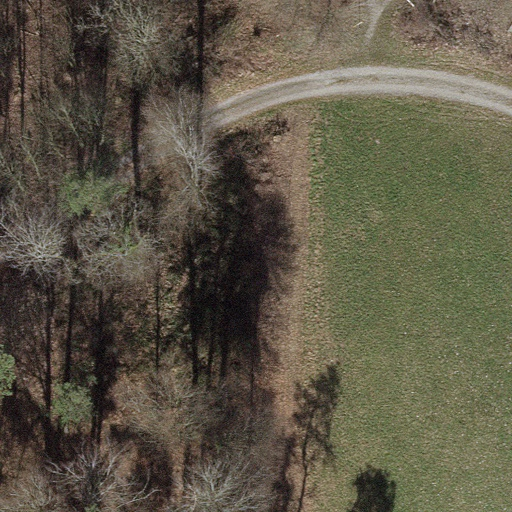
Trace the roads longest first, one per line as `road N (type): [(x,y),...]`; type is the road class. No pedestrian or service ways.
road 1 (track): [(355,75),(277,87),(184,133),(0,250)]
road 2 (track): [(511,104),(458,86),(355,75)]
